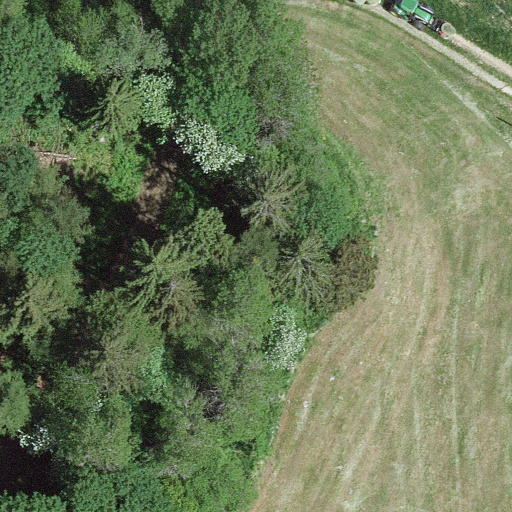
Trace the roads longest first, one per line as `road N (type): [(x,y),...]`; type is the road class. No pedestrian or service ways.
road 1 (track): [(259,0),(208,44),(158,180),(5,511)]
road 2 (track): [(511,82),(375,4),(354,0)]
